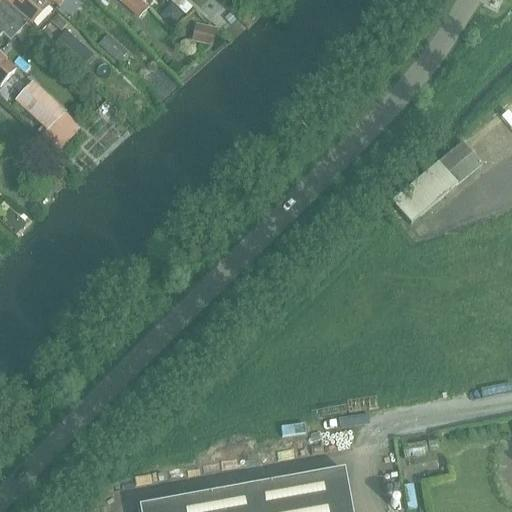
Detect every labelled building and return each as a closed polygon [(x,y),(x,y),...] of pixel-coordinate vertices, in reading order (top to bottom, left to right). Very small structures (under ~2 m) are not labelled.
[(0,0),(0,7),(24,29),(25,28),(27,27),(31,30),(49,10),(37,0),(0,0)] [(47,0),(58,9),(66,0),(47,0)] [(94,0),(105,10),(108,7),(101,0),(94,0)] [(171,3),(159,16),(171,26),(182,14),(171,3)] [(9,44),(15,39),(24,29),(0,7),(0,38),(2,37),(9,44)] [(229,15),(224,19),(231,27),(236,22),(229,15)] [(202,28),(199,44),(214,47),(217,32),(202,28)] [(61,38),(53,47),(80,71),(93,56),(66,32),(64,34),(61,38)] [(98,46),(119,64),(128,53),(107,35),(98,46)] [(0,88),(13,74),(0,61),(0,88)] [(16,104),(46,132),(47,134),(63,117),(64,116),(32,86),(16,104)] [(505,111),(469,142),(474,148),(511,117),(505,111)] [(77,130),(63,117),(47,134),(46,132),(40,138),(55,153),(77,130)] [(463,144),(438,165),(392,204),(410,226),(482,166),(463,144)] [(142,511),(346,511),(340,473),(142,509),(142,511)]
